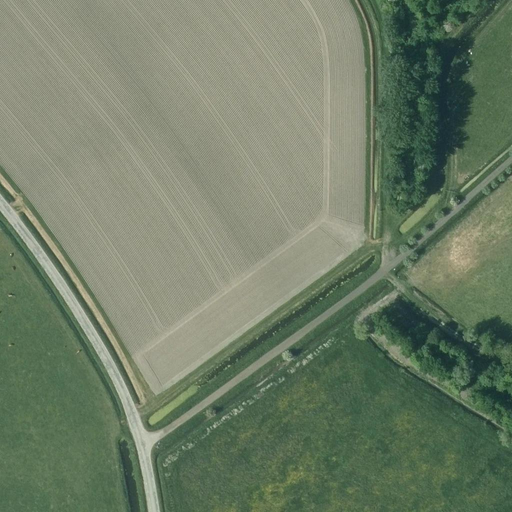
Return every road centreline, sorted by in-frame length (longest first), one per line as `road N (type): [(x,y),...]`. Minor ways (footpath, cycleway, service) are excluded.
road 1 (track): [(511,362),(437,322),(383,272),(142,441)]
road 2 (tertiary): [(154,511),(142,441),(106,359),(0,201)]
road 3 (track): [(383,272),(385,51),(370,0)]
road 4 (track): [(383,272),(511,160)]
